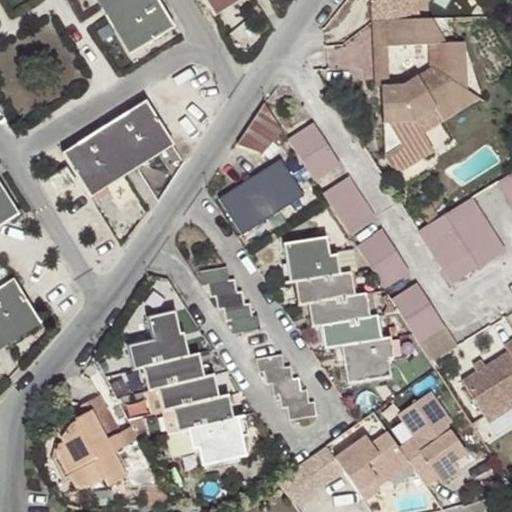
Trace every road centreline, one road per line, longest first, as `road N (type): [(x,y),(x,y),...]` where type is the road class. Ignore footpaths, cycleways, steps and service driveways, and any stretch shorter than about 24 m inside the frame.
road 1 (unclassified): [(150,242),(290,443),(338,411),(184,190)]
road 2 (residential): [(282,53),(443,303),(511,264)]
road 3 (residential): [(206,38),(6,156)]
road 4 (residential): [(99,315),(6,156)]
road 5 (residential): [(99,315),(1,429)]
